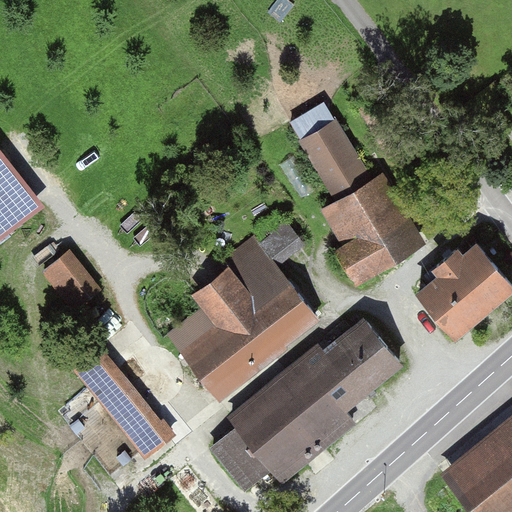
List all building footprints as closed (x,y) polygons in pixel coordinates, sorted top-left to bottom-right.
[(511,102),(496,82),(468,103),(483,123),(511,102)] [(379,95),(361,105),(390,154),(408,143),(379,95)] [(325,208),(348,245),(339,250),(356,278),(412,245),(336,120),(303,139),(339,198),(325,208)] [(0,163),(0,234),(35,208),(0,163)] [(228,328),(190,357),(216,390),(316,312),(277,262),(304,242),(287,219),(273,230),(276,234),(200,292),(228,328)] [(432,282),(421,291),(456,333),(511,286),(511,282),(479,243),(463,256),(457,249),(426,274),(432,282)] [(69,250),(46,269),(77,308),(101,289),(69,250)] [(320,344),(234,414),(241,423),(239,425),(272,464),(274,463),(284,476),(355,418),(345,406),(401,360),(368,320),(328,352),(320,344)] [(101,349),(81,365),(150,453),(171,436),(160,422),(156,425),(111,369),(114,367),(101,349)] [(511,511),(511,432),(452,482),(477,511),(511,511)]
